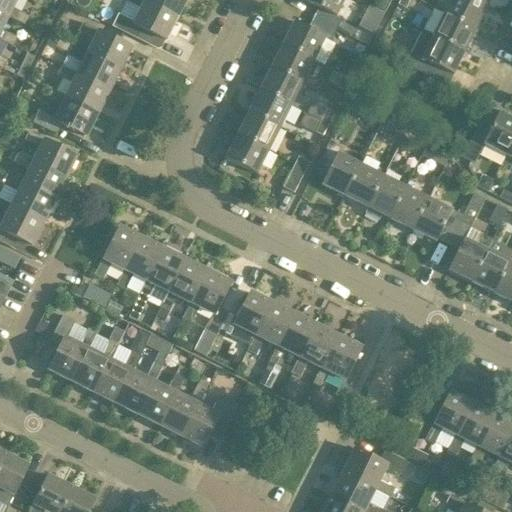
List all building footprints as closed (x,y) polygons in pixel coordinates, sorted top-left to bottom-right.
[(0,0),(0,11),(8,15),(7,18),(23,26),(28,17),(11,9),(16,0),(27,0),(34,3),(36,0),(0,0)] [(140,10),(133,23),(118,15),(112,28),(135,39),(140,29),(165,41),(176,19),(143,2),(144,1),(141,0),(125,0),(124,2),(140,10)] [(144,0),(144,1),(143,2),(176,19),(185,0),(144,0)] [(344,0),(303,0),(303,1),(318,8),(313,19),(336,31),(341,20),(336,17),(344,0)] [(381,0),(376,9),(384,13),(390,1),(387,0),(381,0)] [(415,1),(413,0),(399,0),(397,6),(405,10),(408,4),(413,6),(415,1)] [(449,0),(443,14),(475,30),(487,7),(472,0),(449,0)] [(383,14),(368,7),(358,28),(372,35),(383,14)] [(0,31),(7,18),(8,15),(0,11),(0,41),(12,48),(17,39),(0,31)] [(431,36),(464,52),(475,30),(443,14),(431,36)] [(281,45),(314,62),(325,40),(330,43),(336,31),(313,19),(308,29),(292,22),(281,45)] [(93,40),(87,53),(86,55),(119,71),(131,48),(98,32),(82,24),(78,32),(93,40)] [(464,52),(431,36),(431,37),(422,31),(405,66),(426,76),(431,65),(452,76),(464,52)] [(82,63),(76,76),(75,77),(108,93),(119,71),(86,55),(87,53),(50,35),(48,39),(58,44),(55,49),(82,63)] [(269,68),(302,84),(314,62),(281,45),(269,68)] [(23,79),(33,58),(27,55),(17,76),(23,79)] [(71,85),(65,98),(64,99),(97,115),(108,93),(75,77),(76,76),(61,68),(56,77),(71,85)] [(258,90),(291,107),(302,84),(269,68),(258,90)] [(337,89),(344,93),(350,81),(343,77),(337,89)] [(60,107),(54,120),(38,112),(32,124),(56,136),(61,126),(86,138),(97,115),(64,99),(65,98),(49,89),(44,99),(60,107)] [(247,113),(280,130),(291,107),(258,90),(247,113)] [(325,99),(334,103),(339,95),(329,91),(325,99)] [(334,114),(326,110),(320,122),(328,126),(334,114)] [(235,136),(268,152),(280,130),(247,113),(235,136)] [(505,157),(511,143),(511,119),(499,113),(491,128),(480,122),(468,145),(461,160),(474,165),(483,146),(505,157)] [(314,134),(322,137),(328,126),(320,122),(314,134)] [(391,131),(387,140),(399,145),(403,137),(391,131)] [(39,150),(33,162),(32,164),(65,180),(76,158),(44,142),(45,141),(28,132),(23,142),(39,150)] [(268,152),(235,136),(223,159),(256,175),(268,152)] [(410,151),(414,143),(403,137),(399,145),(410,151)] [(344,198),(360,165),(338,154),(340,149),(328,143),(316,166),(327,171),(320,186),(344,198)] [(433,162),(437,154),(425,148),(421,157),(433,162)] [(28,172),(22,184),(21,185),(54,202),(65,180),(32,164),(33,162),(17,154),(12,164),(28,172)] [(294,165),(305,170),(309,163),(297,158),(294,165)] [(305,170),(294,165),(283,188),(294,194),(305,170)] [(360,165),(344,198),(366,209),(364,215),(383,177),(360,165)] [(17,194),(11,206),(10,207),(43,224),(54,202),(21,185),(22,184),(6,176),(2,186),(17,194)] [(389,221),(406,188),(383,177),(364,215),(377,222),(380,216),(389,221)] [(487,194),(491,185),(481,180),(477,189),(487,194)] [(406,188),(389,221),(412,232),(428,199),(406,188)] [(511,195),(503,191),(498,200),(509,206),(511,200),(511,195)] [(471,284),(487,251),(492,241),(470,230),(485,200),(473,194),(462,217),(462,216),(447,246),(457,251),(447,272),(471,284)] [(428,199),(412,232),(435,244),(436,240),(447,246),(462,216),(451,210),(428,199)] [(0,212),(6,216),(0,228),(0,227),(0,244),(1,245),(7,234),(32,247),(43,224),(10,207),(11,206),(0,201),(0,212)] [(507,212),(495,207),(487,223),(499,229),(507,212)] [(102,280),(110,264),(124,271),(125,272),(142,239),(119,228),(104,260),(102,259),(94,276),(102,280)] [(132,275),(146,282),(148,283),(164,250),(142,239),(125,272),(124,271),(115,287),(124,292),(132,275)] [(487,251),(471,284),(493,295),(510,262),(511,257),(511,252),(503,247),(498,256),(487,251)] [(154,286),(168,293),(185,261),(164,250),(148,283),(146,282),(132,310),(140,314),(154,286)] [(176,297),(190,304),(191,304),(207,272),(185,261),(168,293),(156,317),(165,321),(176,297)] [(511,263),(510,262),(493,295),(511,304),(511,263)] [(207,272),(191,304),(190,304),(182,321),(190,325),(198,308),(211,315),(203,331),(216,338),(227,314),(217,308),(230,283),(207,272)] [(0,304),(11,281),(0,275),(0,304)] [(110,294),(84,282),(78,295),(104,306),(110,294)] [(255,336),(271,304),(249,293),(246,298),(242,296),(223,335),(248,348),(254,336),(255,336)] [(263,340),(276,347),(277,347),(293,315),(271,304),(255,336),(254,336),(248,348),(249,348),(247,352),(255,356),(263,340)] [(285,351),(298,358),(300,358),(316,326),(293,315),(277,347),(276,347),(268,363),(277,368),(285,351)] [(60,346),(48,370),(70,382),(86,350),(89,351),(96,335),(87,331),(86,332),(80,345),(66,339),(73,325),(61,319),(50,342),(60,346)] [(307,362),(320,369),(322,369),(338,338),(316,326),(300,358),(298,358),(290,374),(299,379),(307,362)] [(110,342),(118,346),(125,333),(115,328),(108,341),(110,342)] [(358,379),(348,374),(360,349),(338,338),(322,369),(320,369),(312,385),(321,390),(329,373),(343,380),(335,396),(346,402),(358,379)] [(86,350),(70,382),(92,393),(109,361),(110,362),(118,346),(110,342),(102,357),(89,351),(86,350)] [(109,361),(92,393),(114,404),(130,372),(132,373),(140,357),(131,353),(124,368),(110,362),(109,361)] [(145,379),(132,373),(130,372),(114,404),(136,415),(152,383),(154,384),(166,360),(157,356),(145,379)] [(167,390),(154,384),(152,383),(136,415),(158,426),(174,394),(176,395),(188,371),(179,367),(167,390)] [(189,402),(176,395),(174,394),(158,426),(180,437),(197,405),(198,406),(210,381),(201,377),(189,402)] [(441,429),(455,436),(456,437),(472,405),(450,393),(434,425),(433,424),(424,441),(433,446),(441,429)] [(211,413),(198,406),(197,405),(180,437),(202,449),(208,438),(218,443),(236,406),(219,397),(211,413)] [(463,440),(476,446),(479,448),(495,416),(472,405),(456,437),(455,436),(446,453),(455,457),(463,440)] [(485,451),(498,458),(500,459),(511,435),(511,424),(495,416),(479,448),(476,446),(468,463),(477,468),(485,451)] [(511,435),(500,459),(498,458),(490,474),(499,479),(507,462),(511,464),(511,435)] [(379,482),(385,469),(401,477),(407,464),(405,463),(383,452),(378,463),(353,450),(342,473),(375,489),(374,491),(390,499),(394,490),(379,482)] [(411,460),(423,466),(427,457),(415,451),(411,460)] [(27,467),(4,455),(0,463),(0,504),(7,508),(27,467)] [(368,504),(374,491),(375,489),(342,473),(331,494),(364,511),(363,511),(383,511),(368,504)] [(44,511),(58,511),(70,488),(47,477),(29,511),(43,511),(44,511)] [(445,482),(439,479),(433,489),(440,493),(445,482)] [(485,485),(478,499),(502,511),(509,497),(485,485)] [(70,488),(58,511),(87,511),(94,500),(70,488)] [(363,511),(364,511),(331,494),(322,511),(363,511)] [(458,511),(477,511),(464,505),(449,497),(445,505),(458,511)]
